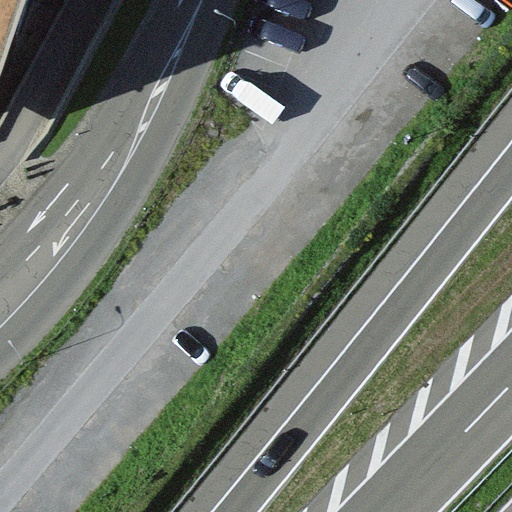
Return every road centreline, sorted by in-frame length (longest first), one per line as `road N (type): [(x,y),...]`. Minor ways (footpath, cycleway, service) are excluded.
road 1 (motorway): [(511,167),(234,511)]
road 2 (secondary): [(216,0),(157,127),(87,239),(0,323)]
road 3 (motorway): [(511,391),(394,511)]
